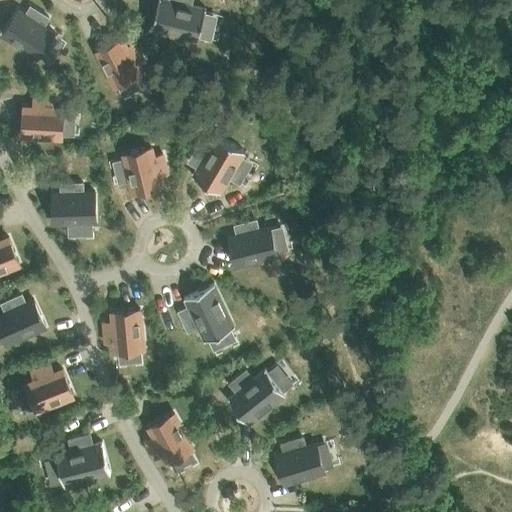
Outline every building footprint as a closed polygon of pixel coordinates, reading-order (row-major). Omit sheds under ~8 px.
[(159,0),(153,28),(154,28),(198,38),(198,39),(199,39),(207,7),(205,7),(192,4),(192,0),(159,0)] [(30,15),(19,8),(2,33),(38,56),(54,30),(45,24),(50,16),(35,7),(30,15)] [(130,50),(123,37),(98,49),(116,85),(141,72),(137,64),(145,60),(138,46),(130,50)] [(55,107),(55,98),(40,97),(39,106),(24,105),(23,134),(62,136),(64,108),(55,107)] [(221,191),(245,150),(218,134),(211,148),(201,142),(192,156),(201,161),(193,174),(221,191)] [(125,153),(134,192),(161,186),(157,170),(166,168),(163,153),(154,155),(153,147),(125,153)] [(55,222),(95,220),(94,192),(83,192),(83,182),(66,182),(67,192),(54,192),(55,222)] [(243,232),(230,235),(237,263),(276,254),(270,226),(259,228),(256,219),(241,223),(243,232)] [(0,269),(19,262),(9,237),(0,240),(0,269)] [(234,325),(214,283),(186,296),(192,309),(182,314),(189,329),(199,324),(206,338),(234,325)] [(0,322),(9,343),(45,327),(33,299),(21,304),(17,296),(3,302),(7,311),(0,314),(0,322)] [(143,347),(139,309),(113,312),(115,325),(104,326),(106,342),(116,341),(117,350),(143,347)] [(37,408),(73,394),(63,369),(49,374),(46,365),(32,371),(36,380),(28,384),(37,408)] [(241,387),(229,397),(248,422),(285,392),(266,368),(253,377),(247,369),(234,379),(241,387)] [(174,412),(149,425),(157,439),(149,443),(156,456),(164,452),(168,460),(193,446),(174,412)] [(72,448),(57,452),(65,484),(110,472),(103,441),(88,445),(85,434),(69,438),(72,448)] [(290,450),(277,454),(285,481),(324,469),(315,442),(305,445),(302,436),(287,441),(290,450)]
